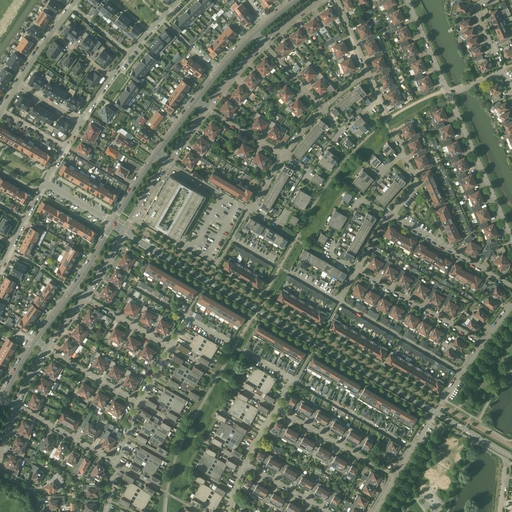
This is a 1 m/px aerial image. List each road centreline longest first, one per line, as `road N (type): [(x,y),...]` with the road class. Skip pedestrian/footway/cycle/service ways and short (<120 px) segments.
road 1 (residential): [(511,239),(448,94)]
road 2 (residential): [(483,342),(356,269)]
road 3 (residential): [(511,286),(389,214)]
road 4 (residential): [(462,372),(340,301)]
road 5 (residential): [(412,448),(290,378)]
road 6 (residential): [(395,476),(274,408)]
